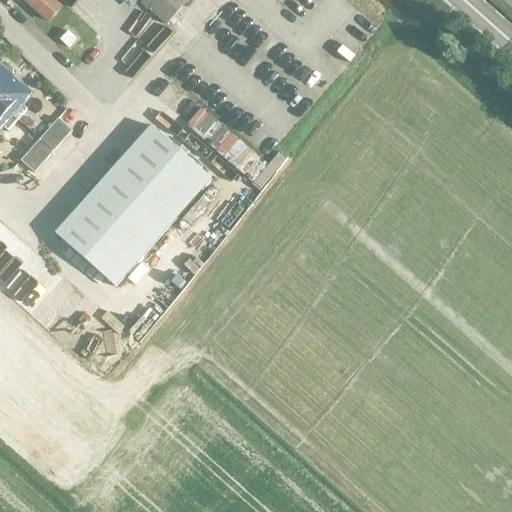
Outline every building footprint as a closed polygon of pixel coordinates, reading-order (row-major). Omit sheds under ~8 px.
[(51,0),(26,0),(50,21),(61,8),(51,0)] [(167,24),(189,0),(188,0),(144,0),(143,2),(167,24)] [(0,103),(15,116),(34,95),(12,76),(15,73),(15,68),(7,61),(2,62),(0,64),(0,103)] [(0,133),(15,116),(0,103),(0,133)] [(205,104),(189,122),(250,179),(266,162),(205,104)] [(72,131),(59,119),(41,140),(53,151),(72,131)] [(153,126),(122,161),(58,233),(117,287),(213,179),(153,126)] [(34,172),(53,151),(41,140),(22,161),(34,172)]
